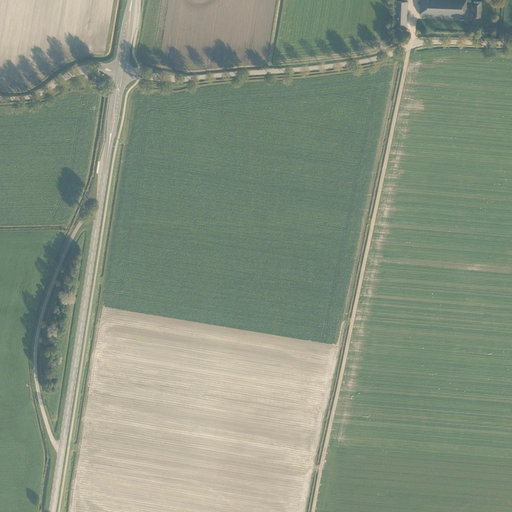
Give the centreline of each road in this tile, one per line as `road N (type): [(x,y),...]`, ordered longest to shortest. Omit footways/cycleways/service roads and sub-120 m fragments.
road 1 (track): [(312,511),(408,47)]
road 2 (tertiary): [(124,71),(181,79),(348,63),(423,42),(511,43)]
road 3 (unclassified): [(60,449),(39,397),(37,329),(74,231),(98,210)]
road 4 (primary): [(60,449),(98,210)]
road 5 (tertiary): [(115,70),(76,70),(45,90),(0,98)]
